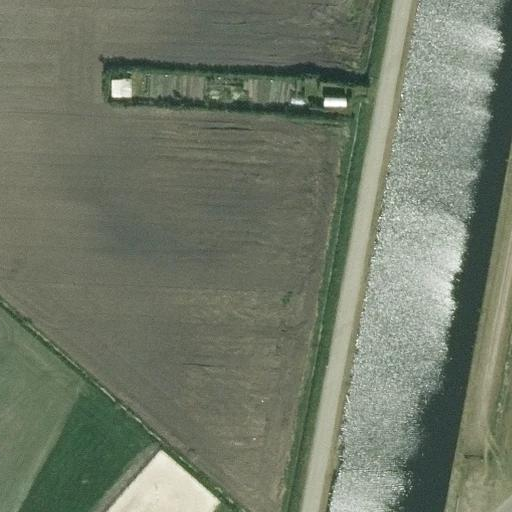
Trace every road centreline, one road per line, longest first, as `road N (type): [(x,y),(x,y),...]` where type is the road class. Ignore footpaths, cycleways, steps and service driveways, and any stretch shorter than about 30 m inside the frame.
road 1 (unclassified): [(311,511),(407,0)]
road 2 (track): [(511,267),(472,511)]
